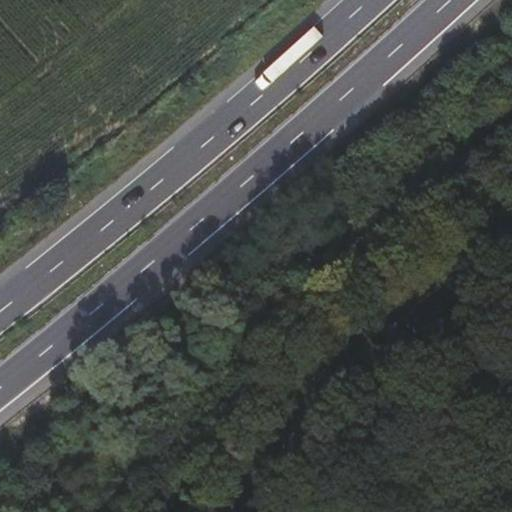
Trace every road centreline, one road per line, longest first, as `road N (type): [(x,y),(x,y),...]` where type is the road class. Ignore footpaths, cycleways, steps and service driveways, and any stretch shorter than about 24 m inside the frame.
road 1 (trunk): [(0,381),(227,200),(448,0)]
road 2 (trunk): [(366,0),(0,309)]
road 3 (tertiary): [(241,511),(356,355),(422,294),(511,234)]
